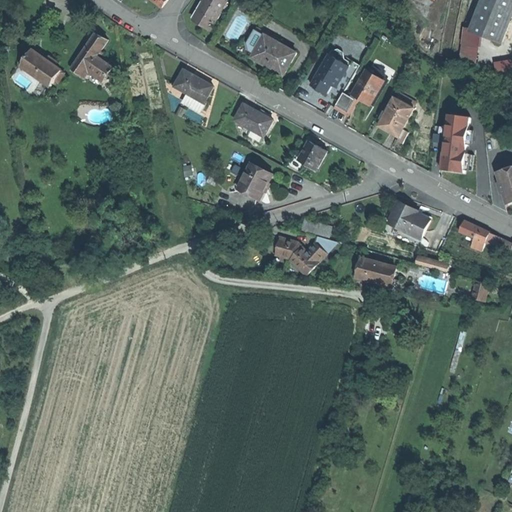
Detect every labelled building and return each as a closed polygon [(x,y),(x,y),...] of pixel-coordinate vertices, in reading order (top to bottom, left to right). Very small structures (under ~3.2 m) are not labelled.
[(196,20),(213,30),(229,3),(224,0),(207,0),(204,7),(196,20)] [(511,0),(484,0),(472,33),(503,45),(511,21),(511,0)] [(92,37),(95,39),(100,32),(98,30),(92,37)] [(266,66),(284,77),(297,54),(256,30),(248,44),(258,50),(253,58),(266,66)] [(84,74),(91,64),(100,50),(104,43),(109,37),(100,32),(95,39),(76,68),(84,74)] [(24,65),(53,84),(58,77),(64,68),(59,64),(49,58),(35,49),(24,65)] [(108,75),(117,61),(103,52),(100,50),(91,64),(108,75)] [(333,52),(331,55),(350,67),(352,63),(333,52)] [(52,53),(49,58),(59,64),(61,60),(57,57),(52,53)] [(321,91),(327,95),(327,94),(334,82),(339,85),(350,67),(331,55),(313,86),(321,91)] [(353,61),(352,63),(350,67),(339,85),(334,82),(327,94),(340,101),(344,94),(361,66),(353,61)] [(375,67),(371,73),(385,81),(387,78),(386,73),(375,67)] [(66,69),(64,68),(58,77),(60,79),(66,69)] [(198,76),(184,68),(174,87),(188,94),(203,102),(213,84),(198,76)] [(362,99),(371,105),(385,81),(371,73),(367,71),(353,94),(362,99)] [(206,103),(203,102),(188,94),(183,102),(201,111),(206,103)] [(356,100),(344,94),(340,101),(337,107),(348,113),(356,100)] [(401,95),(398,100),(414,108),(417,103),(401,95)] [(389,132),(400,137),(404,130),(415,109),(414,108),(398,100),(395,98),(380,127),(389,132)] [(245,103),(236,121),(266,136),(276,119),(261,111),(245,103)] [(449,113),(443,171),(467,173),(472,116),(449,113)] [(410,134),(404,130),(400,137),(398,141),(404,145),(410,134)] [(299,161),(318,170),(328,149),(318,144),(309,140),(299,161)] [(239,188),(258,199),(266,185),(271,176),(252,165),(239,188)] [(499,174),(508,204),(511,203),(511,169),(509,170),(508,167),(499,169),(500,173),(499,174)] [(107,196),(99,198),(104,227),(113,226),(107,196)] [(390,223),(423,239),(432,220),(419,214),(420,211),(410,207),(400,202),(390,223)] [(458,234),(463,222),(455,219),(451,231),(458,234)] [(463,222),(458,234),(483,244),(488,233),(475,227),(463,222)] [(501,238),(488,233),(483,244),(496,249),(501,238)] [(511,246),(511,242),(501,238),(496,249),(508,255),(511,246)] [(307,252),(297,243),(290,241),(281,239),(275,256),(288,261),(305,278),(318,263),(307,252)] [(315,243),(307,252),(318,263),(327,254),(315,243)] [(418,265),(441,271),(443,264),(420,258),(418,265)] [(357,276),(392,285),(396,268),(378,263),(361,259),(357,276)] [(477,279),(473,297),(488,301),(493,283),(477,279)]
